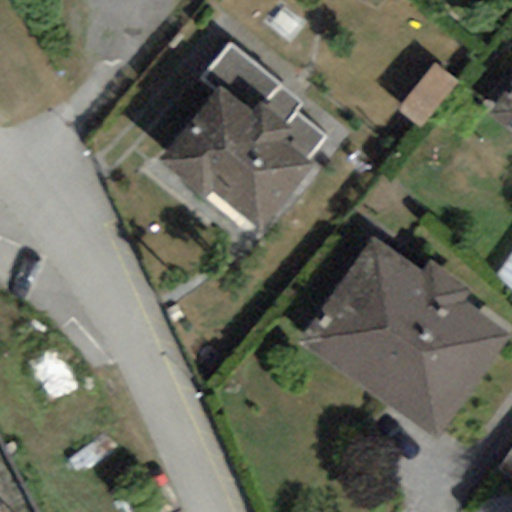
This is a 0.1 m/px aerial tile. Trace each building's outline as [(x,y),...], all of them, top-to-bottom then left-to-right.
[(275,79),(224,38),(196,72),(213,86),(161,150),(197,180),(204,172),(254,213),(301,156),(300,154),(320,130),(289,105),(278,119),(257,101),(275,79)] [(508,90),(497,105),(511,116),(511,82),(510,81),(505,88),(508,90)] [(381,355),(441,397),(490,327),(435,287),(430,294),(415,283),(420,277),(399,263),(397,266),(364,243),(322,304),(319,302),(314,310),(316,311),(305,328),(369,373),(381,355)] [(511,261),(499,279),(511,288),(511,261)] [(511,435),(495,460),(511,471),(511,435)]
